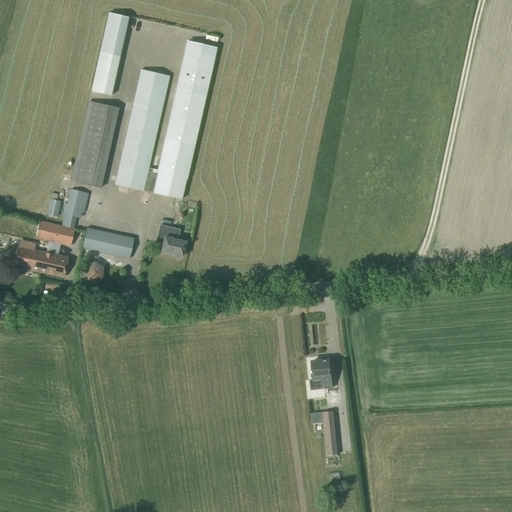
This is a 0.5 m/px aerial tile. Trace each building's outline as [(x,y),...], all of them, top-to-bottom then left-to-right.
[(99,53),(90,92),(110,96),(119,57),(127,18),(108,14),(99,53)] [(153,193),(152,194),(181,201),(216,50),(187,43),(157,172),(148,170),(169,78),(140,72),(114,185),(143,192),(143,191),(153,193)] [(118,109),(88,102),(70,182),(100,189),(118,109)] [(61,227),(74,229),(76,218),(81,219),(82,213),(84,214),(88,194),(70,189),(61,227)] [(61,202),(56,201),(57,195),(51,193),(49,199),(46,215),(57,218),(61,202)] [(74,229),(61,227),(38,222),(34,239),(70,247),(74,229)] [(178,258),(180,257),(182,258),(185,243),(177,241),(179,231),(159,226),(157,238),(163,240),(161,253),(173,255),(174,257),(178,258)] [(126,237),(106,233),(86,228),(82,249),(121,258),(126,237)] [(134,239),(126,237),(121,258),(129,260),(134,239)] [(31,271),(63,278),(67,258),(17,247),(13,264),(24,266),(24,268),(31,270),(31,271)] [(103,268),(94,262),(85,267),(84,277),(92,282),(101,278),(103,268)] [(311,361),(312,370),(311,370),(311,373),(312,372),(313,379),(310,379),(310,387),(323,385),(324,388),(332,387),(329,359),(311,361)] [(333,412),(321,413),(326,457),(338,456),(333,412)]
